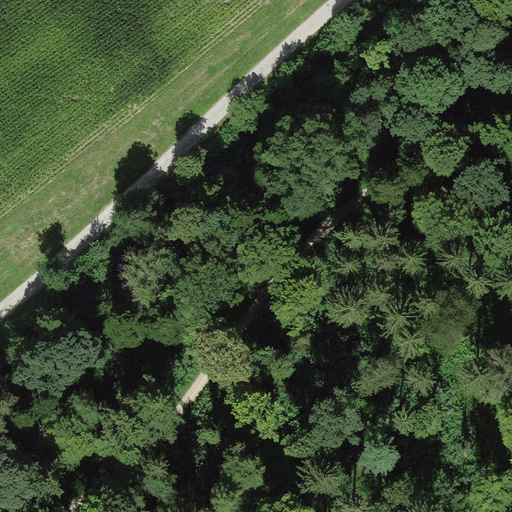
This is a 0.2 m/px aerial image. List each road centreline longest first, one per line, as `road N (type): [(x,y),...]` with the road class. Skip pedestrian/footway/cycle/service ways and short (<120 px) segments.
road 1 (track): [(55,511),(96,492),(175,427),(269,271),(383,178),(511,119)]
road 2 (track): [(360,0),(0,309)]
